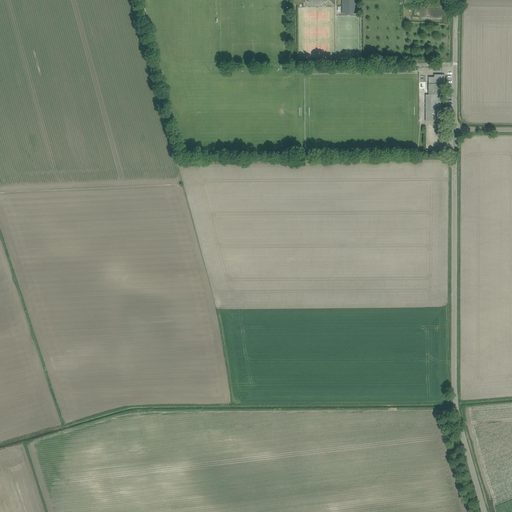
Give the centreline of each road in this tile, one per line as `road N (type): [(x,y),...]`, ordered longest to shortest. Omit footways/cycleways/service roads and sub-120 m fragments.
road 1 (unclassified): [(483,511),(453,395),(453,126)]
road 2 (residential): [(453,126),(455,0)]
